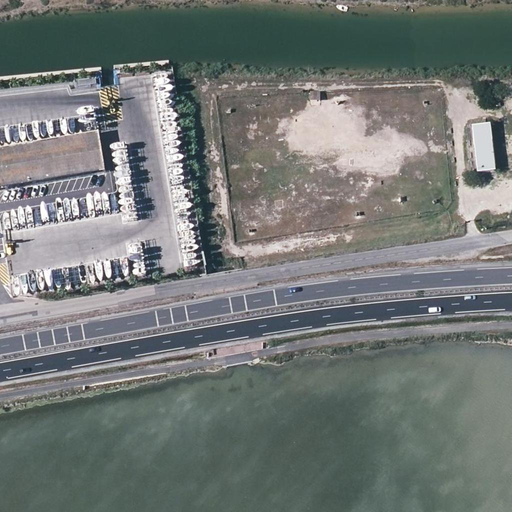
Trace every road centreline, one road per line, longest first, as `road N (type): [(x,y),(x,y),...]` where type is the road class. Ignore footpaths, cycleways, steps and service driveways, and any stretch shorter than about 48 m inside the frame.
road 1 (unclassified): [(511,236),(0,320)]
road 2 (primary): [(511,276),(364,287),(0,347)]
road 3 (primary): [(0,372),(374,312),(511,301)]
